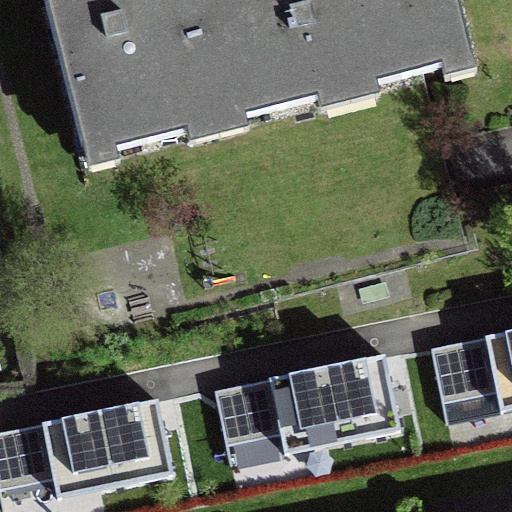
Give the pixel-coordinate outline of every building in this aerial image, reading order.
[(187,138),(191,154),(218,147),(181,0),(44,0),(90,184),(121,176),(116,156),(187,138)] [(181,0),(218,147),(248,140),(244,122),(319,104),(323,121),(382,107),(378,91),(442,75),(445,88),(476,81),(455,0),(181,0)] [(390,302),(386,282),(355,287),(359,307),(390,302)] [(511,416),(511,334),(431,351),(447,426),(499,415),(500,419),(511,416)] [(385,357),(214,394),(226,450),(280,438),(284,460),(402,435),(385,357)] [(158,401),(0,433),(0,494),(51,484),(55,504),(174,479),(158,401)]
